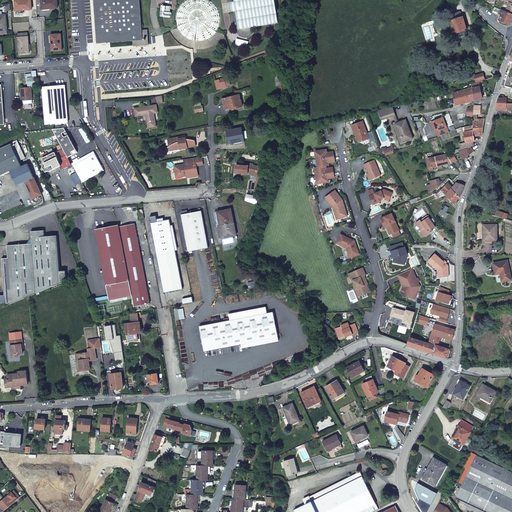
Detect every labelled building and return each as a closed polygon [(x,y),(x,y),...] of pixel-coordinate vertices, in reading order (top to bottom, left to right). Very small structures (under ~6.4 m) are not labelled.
[(16,11),(32,10),(31,0),(26,0),(15,1),(16,11)] [(57,0),(41,0),(42,10),(58,8),(57,0)] [(148,45),(147,31),(141,31),(138,0),(94,0),(98,43),(133,40),(134,46),(148,45)] [(210,0),(185,0),(181,4),(177,12),(176,20),(178,28),(183,35),(189,39),(193,41),(202,41),(209,38),(216,33),(218,30),(220,26),(221,17),(219,9),(214,2),(210,0)] [(277,23),(273,0),(231,0),(236,30),(238,29),(239,33),(242,35),(247,36),(247,37),(250,36),(254,32),(254,27),(277,23)] [(171,7),(162,6),(160,16),(170,18),(171,13),(168,12),(168,9),(171,9),(171,7)] [(501,10),(494,7),(492,12),(499,17),(500,14),(501,14),(499,20),(510,24),(511,20),(511,14),(505,12),(501,10)] [(454,34),(465,31),(466,30),(463,17),(450,21),(453,34),(454,34)] [(454,34),(456,40),(467,37),(465,31),(454,34)] [(62,50),(61,34),(51,35),(52,51),(62,50)] [(28,37),(27,35),(18,35),(19,54),(30,53),(28,37)] [(476,82),(485,80),(483,74),(474,76),(476,82)] [(32,78),(32,77),(28,77),(29,87),(21,88),(23,105),(33,104),(31,85),(36,84),(36,78),(32,78)] [(229,78),(215,81),(218,90),(222,89),(221,87),(230,85),(229,78)] [(482,99),(479,82),(471,85),(472,89),(475,101),(482,99)] [(66,94),(65,85),(43,87),(46,125),(68,123),(66,99),(69,99),(68,94),(66,94)] [(502,86),(500,92),(510,95),(511,89),(502,86)] [(466,90),(469,102),(475,101),(472,89),(466,90)] [(456,106),(469,102),(466,90),(453,93),(456,106)] [(239,95),(223,99),(226,109),(230,108),(231,110),(242,107),(239,95)] [(511,109),(511,103),(506,103),(507,98),(499,98),(496,109),(511,109)] [(136,108),(136,114),(136,115),(147,114),(149,127),(154,126),(153,113),(157,113),(156,106),(136,108)] [(392,107),(379,111),(381,119),(395,116),(392,107)] [(443,118),(434,122),(437,131),(435,131),(438,137),(449,133),(443,118)] [(485,119),(473,120),(473,125),(473,127),(474,136),(481,136),(481,129),(484,126),(485,119)] [(406,120),(395,124),(398,132),(400,131),(403,142),(410,140),(413,139),(406,120)] [(368,138),(362,121),(351,126),(357,141),(360,142),(368,138)] [(398,132),(395,124),(393,125),(400,145),(411,142),(410,140),(403,142),(400,131),(398,132)] [(473,127),(473,125),(461,128),(461,130),(465,130),(465,132),(464,132),(465,142),(460,144),(462,148),(460,148),(461,151),(465,150),(471,147),(472,147),(470,143),(475,142),(474,136),(473,127)] [(83,128),(80,130),(87,143),(91,141),(83,128)] [(244,138),(241,128),(227,131),(230,143),(234,142),(233,141),(244,138)] [(65,129),(53,130),(67,155),(69,158),(78,152),(65,129)] [(169,140),(170,147),(173,145),(175,148),(180,148),(197,146),(196,141),(187,141),(187,139),(179,140),(179,138),(169,140)] [(17,141),(11,144),(19,161),(25,158),(17,141)] [(11,144),(0,149),(0,177),(11,172),(22,167),(19,161),(11,144)] [(384,151),(386,156),(395,152),(393,147),(391,148),(387,150),(384,151)] [(467,156),(474,151),(471,147),(465,150),(467,155),(467,156)] [(315,152),(318,167),(314,167),(317,183),(328,182),(327,177),(334,176),(332,169),(326,170),(325,166),(329,166),(328,161),(334,160),(333,153),(327,154),(326,150),(315,152)] [(94,152),(72,164),(73,166),(96,154),(94,152)] [(58,159),(55,153),(43,158),(46,165),(43,167),(46,173),(49,171),(51,175),(63,169),(58,159)] [(73,166),(82,183),(105,170),(96,154),(73,166)] [(67,155),(58,159),(63,169),(72,164),(69,158),(67,155)] [(447,155),(446,155),(427,159),(430,171),(434,171),(433,168),(437,167),(442,166),(452,164),(451,162),(448,156),(447,155)] [(204,165),(202,157),(184,160),(185,165),(175,166),(176,175),(181,174),(182,177),(187,176),(189,176),(189,177),(198,176),(197,166),(204,165)] [(374,160),(363,165),(365,169),(366,168),(368,173),(371,180),(380,176),(374,160)] [(28,164),(22,167),(11,172),(17,186),(25,182),(33,199),(42,195),(28,164)] [(251,176),(257,177),(262,177),(264,167),(263,167),(263,166),(261,165),(261,167),(253,165),(253,167),(237,165),(236,173),(251,175),(251,176)] [(262,177),(257,177),(254,196),(253,200),(258,201),(262,177)] [(439,180),(431,182),(433,191),(441,187),(439,180)] [(451,189),(452,188),(448,184),(438,194),(440,198),(444,196),(445,196),(451,189)] [(459,187),(456,184),(452,188),(451,189),(460,197),(464,186),(461,185),(459,187)] [(460,197),(451,189),(445,196),(444,196),(445,198),(448,197),(452,202),(454,204),(456,205),(458,203),(456,202),(460,197)] [(385,190),(370,196),(373,205),(379,202),(378,202),(381,200),(381,199),(384,198),(385,199),(389,201),(392,193),(385,190)] [(335,191),(325,198),(332,207),(336,217),(346,214),(343,202),(341,201),(342,200),(335,191)] [(182,215),(181,215),(188,252),(208,248),(201,211),(187,214),(185,206),(181,206),(182,215)] [(216,213),(221,238),(236,235),(231,210),(216,213)] [(392,214),(381,219),(385,228),(387,228),(389,227),(392,234),(399,231),(392,214)] [(432,228),(432,229),(435,227),(428,215),(417,222),(422,230),(422,232),(425,237),(430,233),(429,230),(432,228)] [(183,290),(176,250),(170,220),(151,223),(164,293),(183,290)] [(96,230),(104,275),(105,278),(106,286),(130,281),(133,296),(135,307),(150,304),(135,224),(119,227),(119,225),(96,230)] [(497,240),(497,238),(497,224),(483,224),(483,231),(485,231),(485,236),(492,236),(492,239),(492,240),(497,240)] [(45,230),(32,231),(32,238),(37,294),(67,281),(67,273),(60,273),(58,235),(45,237),(45,230)] [(354,241),(341,235),(336,244),(345,248),(348,249),(349,254),(358,251),(354,241)] [(37,294),(32,238),(27,244),(7,246),(8,259),(2,259),(5,307),(37,294)] [(404,243),(392,247),(395,255),(393,256),(394,258),(395,258),(394,261),(405,263),(406,259),(406,254),(408,253),(404,243)] [(449,276),(448,265),(436,254),(429,262),(439,270),(439,277),(449,276)] [(508,259),(493,262),(495,270),(500,270),(501,272),(502,280),(511,278),(508,259)] [(365,276),(362,269),(349,274),(351,279),(352,279),(357,290),(358,289),(361,296),(370,293),(367,285),(365,281),(366,281),(364,276),(365,276)] [(416,280),(412,270),(401,274),(405,284),(404,287),(403,289),(404,293),(414,296),(417,288),(419,287),(417,283),(419,282),(418,279),(416,280)] [(352,279),(351,279),(358,298),(361,296),(358,289),(357,290),(352,279)] [(128,297),(133,296),(130,281),(106,286),(109,301),(117,299),(128,297)] [(404,293),(403,289),(401,293),(415,299),(419,287),(417,288),(414,296),(404,293)] [(450,291),(441,287),(437,300),(449,304),(451,296),(448,295),(450,291)] [(450,309),(434,304),(431,313),(447,318),(450,309)] [(140,322),(139,313),(129,315),(130,324),(140,322)] [(274,313),(200,327),(205,352),(278,337),(274,313)] [(323,314),(319,315),(334,330),(336,329),(337,329),(323,314)] [(316,317),(332,333),(334,330),(319,315),(316,317)] [(137,333),(141,333),(140,322),(130,324),(126,324),(128,342),(138,341),(137,333)] [(336,329),(340,339),(359,333),(356,324),(350,326),(349,323),(342,325),(342,327),(337,329),(336,329)] [(455,330),(435,324),(431,335),(452,341),(454,341),(454,339),(453,339),(455,330)] [(100,338),(88,340),(89,349),(88,349),(89,354),(83,355),(83,354),(76,355),(77,361),(80,360),(81,370),(86,370),(86,368),(90,368),(89,361),(97,360),(95,348),(101,347),(100,338)] [(425,343),(415,339),(413,347),(423,350),(425,343)] [(23,344),(23,340),(11,342),(13,355),(23,354),(22,344),(23,344)] [(429,344),(425,343),(423,350),(447,358),(450,347),(442,345),(441,347),(429,343),(429,344)] [(388,365),(397,370),(400,372),(399,374),(404,377),(409,366),(406,364),(406,362),(393,356),(388,365)] [(359,361),(347,367),(352,376),(364,369),(359,361)] [(423,368),(419,375),(416,380),(427,386),(434,374),(423,368)] [(13,389),(19,388),(19,386),(21,386),(29,385),(27,371),(20,372),(20,374),(8,375),(9,380),(8,380),(9,385),(12,385),(13,388),(13,389)] [(153,374),(153,371),(147,372),(149,383),(151,382),(151,385),(159,384),(158,374),(153,374)] [(124,388),(122,373),(110,374),(112,390),(124,388)] [(369,396),(370,396),(378,392),(379,392),(374,379),(363,383),(369,396)] [(337,380),(327,386),(334,398),(344,392),(337,380)] [(461,380),(453,393),(464,398),(471,385),(461,380)] [(496,391),(483,384),(477,394),(491,401),(496,391)] [(314,386),(301,392),(308,406),(321,400),(314,386)] [(300,420),(293,403),(283,407),(287,417),(283,419),(286,425),(290,424),(300,420)] [(399,413),(390,411),(389,415),(387,414),(385,420),(396,423),(397,420),(406,422),(409,414),(399,411),(399,413)] [(138,418),(128,417),(127,433),(136,434),(138,418)] [(111,418),(102,418),(101,431),(110,432),(111,418)] [(46,419),(37,419),(36,429),(45,429),(46,419)] [(92,419),(79,420),(77,430),(91,431),(92,419)] [(66,421),(56,420),(55,429),(65,430),(66,421)] [(458,424),(458,425),(455,430),(457,431),(453,438),(451,437),(448,442),(459,448),(462,442),(463,443),(470,431),(458,424)] [(364,425),(351,431),(356,441),(368,434),(364,425)] [(22,435),(0,433),(0,444),(20,447),(22,435)] [(337,434),(323,441),(327,450),(341,443),(337,434)] [(150,449),(157,451),(162,437),(155,435),(150,449)] [(132,458),(134,453),(131,452),(132,449),(134,444),(128,442),(126,447),(125,449),(123,454),(132,458)] [(188,457),(191,449),(198,449),(198,444),(192,444),(193,443),(187,443),(185,449),(183,448),(181,455),(188,457)] [(202,458),(202,465),(208,466),(213,466),(212,451),(202,451),(202,452),(198,452),(198,458),(202,458)] [(511,511),(511,470),(476,454),(456,496),(468,502),(478,481),(494,489),(484,510),(488,511),(511,511)] [(284,460),(288,475),(298,472),(294,457),(284,460)] [(435,458),(424,477),(436,484),(447,465),(435,458)] [(106,466),(101,464),(95,476),(101,479),(106,466)] [(202,465),(197,465),(197,480),(203,480),(208,480),(208,466),(202,465)] [(360,471),(309,496),(311,501),(295,509),(296,511),(367,511),(378,507),(360,471)] [(131,498),(141,501),(145,493),(151,496),(156,482),(148,478),(146,484),(142,483),(140,486),(136,484),(131,498)] [(197,480),(190,480),(190,485),(192,485),(192,490),(192,494),(197,494),(203,494),(203,480),(197,480)] [(235,485),(234,499),(243,500),(249,500),(249,493),(245,493),(246,486),(235,485)] [(0,511),(2,511),(20,497),(14,490),(9,495),(0,502),(0,511)] [(110,493),(99,511),(109,511),(117,497),(110,493)] [(192,494),(187,494),(186,509),(193,509),(197,509),(197,494),(192,494)] [(234,499),(233,499),(231,511),(245,511),(246,507),(243,507),(243,500),(234,499)] [(451,511),(447,507),(439,502),(433,511),(451,511)]
